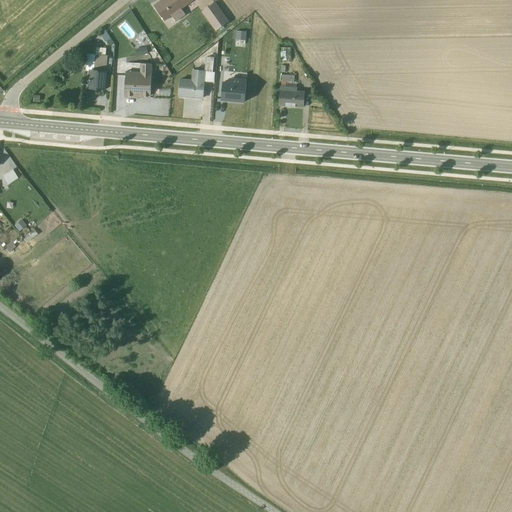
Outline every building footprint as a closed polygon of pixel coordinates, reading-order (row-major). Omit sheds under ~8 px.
[(161,0),(153,6),(164,22),(171,17),(175,22),(185,15),(181,10),(194,0),(161,0)] [(228,22),(214,2),(201,12),(215,32),(228,22)] [(110,39),(104,30),(100,32),(106,42),(110,39)] [(236,33),(233,32),(233,38),(235,39),(235,40),(245,41),(245,32),(236,32),(236,33)] [(90,71),(88,89),(104,90),(107,56),(105,56),(105,49),(95,48),(95,55),(87,55),(86,70),(90,71)] [(136,56),(147,54),(146,48),(134,50),(136,56)] [(280,72),(284,73),(285,66),(284,66),(284,61),(285,61),(285,60),(290,60),(290,48),(280,48),(280,66),(280,72)] [(213,73),(214,58),(206,57),(204,71),(192,70),(190,80),(180,79),(178,97),(202,99),(203,82),(213,83),(214,73),(213,73)] [(150,98),(151,64),(140,64),(139,72),(125,72),(124,97),(150,98)] [(294,76),(281,76),(280,87),(280,88),(279,106),(302,108),(304,92),(296,92),(296,88),(296,83),(293,83),(294,76)] [(222,82),(220,100),(244,102),(246,80),(229,79),(228,83),(222,82)] [(12,170),(1,177),(7,185),(17,179),(12,170)] [(22,219),(16,224),(25,237),(32,233),(22,219)]
